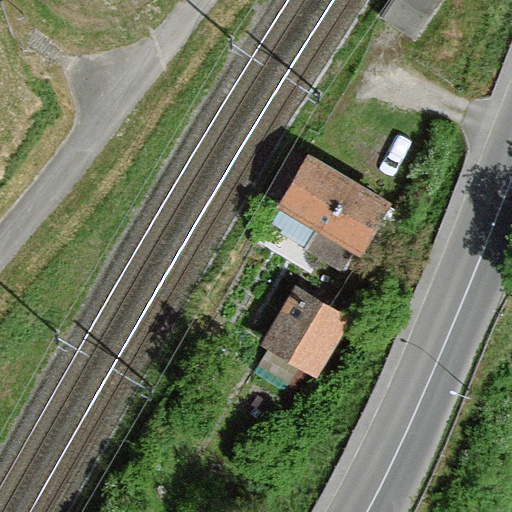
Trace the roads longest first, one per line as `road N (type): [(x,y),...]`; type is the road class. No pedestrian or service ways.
road 1 (tertiary): [(369,511),(432,384),(511,182)]
road 2 (unclassified): [(0,249),(204,0)]
